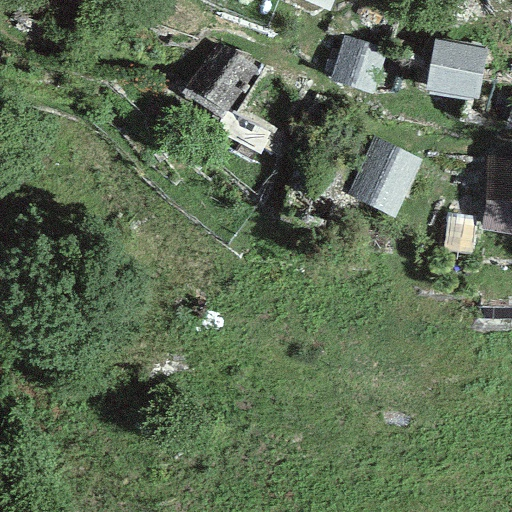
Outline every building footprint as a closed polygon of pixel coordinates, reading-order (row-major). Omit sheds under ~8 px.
[(336,0),(273,0),(328,21),(336,0)] [(391,53),(328,33),(312,84),(375,104),(391,53)] [(255,75),(218,49),(181,100),(219,127),(255,75)] [(488,58),(432,50),(424,104),(480,113),(488,58)] [(422,164),(372,140),(343,199),(392,223),(422,164)] [(511,161),(487,160),(480,236),(511,238),(511,161)]
